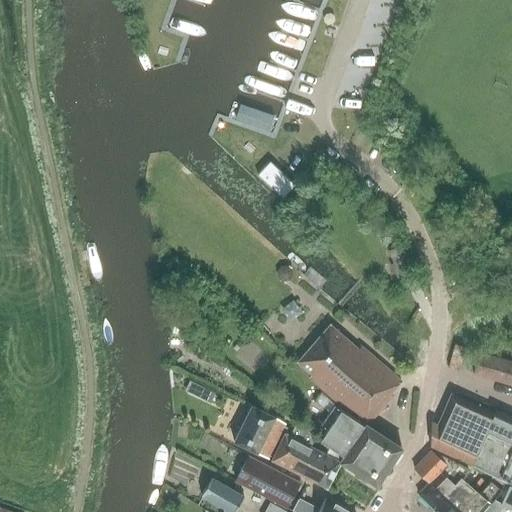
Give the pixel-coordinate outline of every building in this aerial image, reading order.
[(309,152),(287,142),(280,159),(302,169),(309,152)] [(272,163),(259,177),(282,199),(295,185),(272,163)] [(400,277),(414,270),(403,244),(388,251),(400,277)] [(282,266),(278,270),(278,276),(282,281),(288,281),(292,276),(292,269),(288,266),(282,266)] [(294,300),(282,310),(291,322),(304,312),(294,300)] [(362,422),(364,424),(367,425),(393,396),(390,394),(401,381),(361,346),(358,349),(330,325),(294,365),(361,423),(362,422)] [(473,374),(483,377),(490,356),(479,353),(473,374)] [(483,377),(494,380),(500,359),(490,356),(483,377)] [(494,380),(504,383),(510,362),(500,359),(494,380)] [(207,390),(194,383),(190,392),(202,398),(207,390)] [(364,424),(363,425),(340,410),(322,394),(315,402),(330,414),(322,425),(328,428),(320,440),(343,456),(339,461),(340,462),(377,486),(402,448),(367,425),(364,424)] [(511,417),(495,410),(494,414),(451,395),(437,425),(431,422),(430,446),(472,465),(511,486),(511,417)] [(284,433),(285,434),(288,428),(284,426),(285,424),(278,419),(251,405),(234,441),(268,458),(284,434),(284,433)] [(290,436),(285,434),(284,433),(284,434),(272,460),(327,488),(340,462),(339,461),(311,447),(315,438),(297,423),(290,436)] [(103,430),(88,504),(116,510),(131,435),(103,430)] [(436,511),(459,511),(477,493),(460,478),(468,469),(448,459),(444,462),(431,450),(414,468),(429,482),(418,494),(436,511)] [(287,508),(300,482),(249,456),(237,482),(287,508)] [(220,465),(205,457),(201,465),(216,472),(220,465)] [(234,511),(244,496),(212,478),(201,495),(230,511),(234,511)] [(483,511),(501,491),(490,481),(478,494),(477,493),(459,511),(483,511)] [(511,487),(509,486),(500,504),(511,509),(511,487)] [(348,511),(326,498),(317,511),(313,511),(296,504),(293,510),(295,511),(348,511)] [(288,511),(271,503),(266,511),(288,511)]
